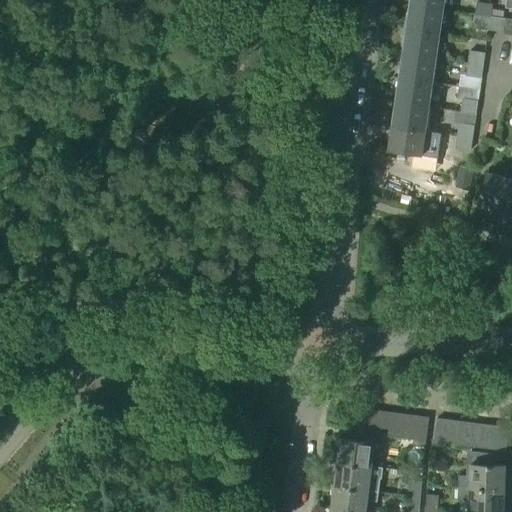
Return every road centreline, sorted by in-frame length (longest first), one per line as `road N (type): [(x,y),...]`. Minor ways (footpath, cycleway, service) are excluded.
road 1 (residential): [(320,345),(354,0)]
road 2 (residential): [(320,345),(0,346)]
road 3 (residential): [(511,345),(320,345)]
road 4 (residential): [(293,511),(320,345)]
